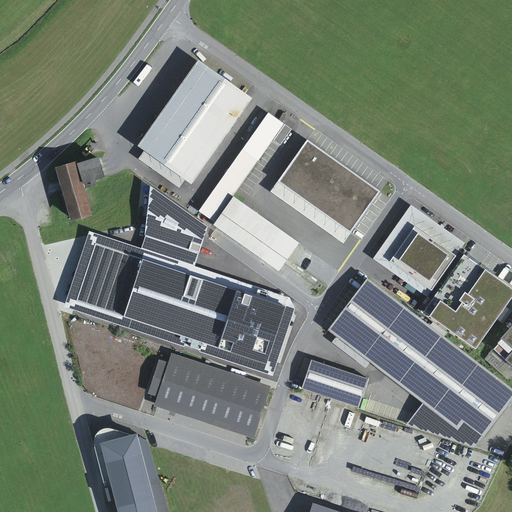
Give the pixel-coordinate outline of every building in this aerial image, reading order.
[(252,93),(199,55),(138,140),(191,178),(252,93)] [(283,127),(269,117),(200,214),(214,224),(283,127)] [(377,196),(308,147),(281,186),(350,234),(377,196)] [(99,156),(56,168),(71,221),(82,218),(93,215),(83,183),(105,177),(99,156)] [(146,235),(141,248),(195,266),(208,227),(150,186),(145,235),(146,235)] [(297,246),(233,202),(215,228),(279,272),(297,246)] [(141,248),(89,231),(64,307),(273,376),(295,309),(289,297),(195,266),(141,248)] [(454,261),(415,233),(392,265),(431,293),(454,261)] [(511,301),(511,296),(464,263),(425,317),(475,353),(511,301)] [(511,397),(511,395),(367,287),(333,331),(479,441),(511,397)] [(511,333),(494,353),(511,369),(511,333)] [(272,381),(173,350),(169,360),(160,357),(149,390),(158,393),(155,403),(255,434),(272,381)] [(366,383),(312,365),(303,391),(358,409),(366,383)] [(154,511),(135,435),(104,443),(121,511),(154,511)] [(354,511),(313,499),(309,511),(354,511)]
